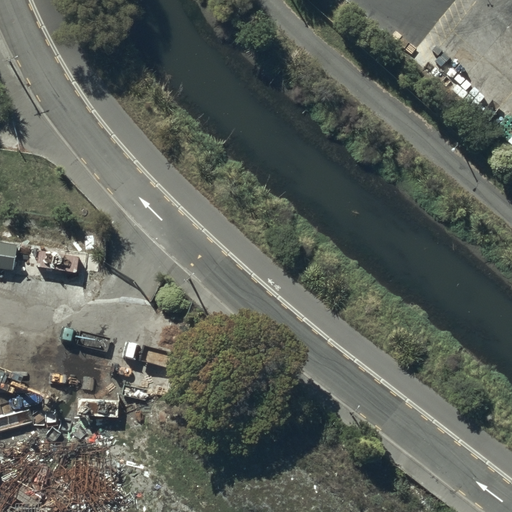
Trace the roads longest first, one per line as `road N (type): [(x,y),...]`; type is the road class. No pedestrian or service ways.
road 1 (unclassified): [(511,509),(191,249),(73,118),(7,0)]
road 2 (unclassified): [(271,0),(511,213)]
